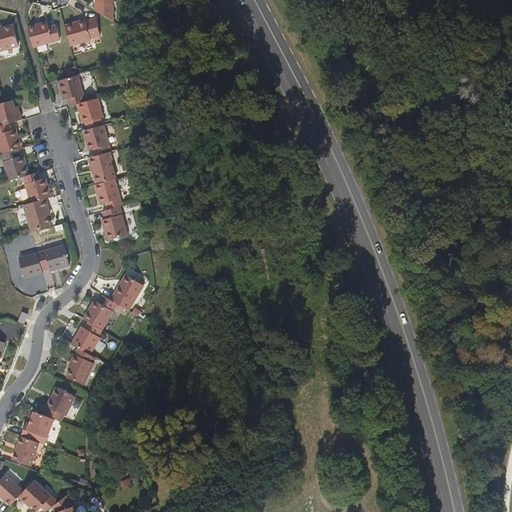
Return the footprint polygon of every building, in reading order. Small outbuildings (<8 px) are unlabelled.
[(114,22),(114,5),(114,0),(97,0),(97,5),(97,12),(114,22)] [(82,24),(81,22),(74,24),(80,44),(100,38),(96,20),(82,24)] [(37,48),(70,39),(66,25),(58,26),(57,23),(49,26),(49,27),(33,32),(37,48)] [(5,28),(0,29),(0,53),(20,48),(14,27),(6,30),(5,28)] [(87,103),(79,76),(60,82),(66,102),(70,101),(72,108),(79,106),(81,105),(87,103)] [(104,119),(99,99),(87,103),(81,105),(84,116),(82,117),(84,124),(87,123),(90,130),(104,126),(102,120),(104,119)] [(0,127),(10,125),(23,121),(21,113),(17,114),(15,109),(13,102),(0,105),(0,127)] [(12,132),(10,125),(0,127),(0,144),(3,155),(20,151),(22,150),(19,140),(21,140),(18,131),(12,132)] [(105,126),(104,126),(90,130),(88,131),(91,143),(89,143),(92,151),(95,150),(97,157),(112,153),(112,152),(105,126)] [(20,151),(3,155),(11,182),(26,177),(28,177),(24,165),(27,164),(25,156),(21,157),(20,151)] [(114,162),(112,153),(97,157),(90,159),(97,186),(117,180),(118,180),(113,163),(114,162)] [(42,181),(40,173),(30,176),(28,177),(26,177),(33,204),(48,200),(54,198),(50,187),(49,187),(46,180),(42,181)] [(121,207),(124,207),(117,180),(97,186),(96,186),(102,206),(108,204),(110,211),(121,207)] [(26,188),(19,189),(21,204),(29,202),(26,188)] [(48,200),(33,204),(25,206),(33,233),(52,228),(49,218),(47,210),(51,210),(48,200)] [(129,237),(121,207),(110,211),(105,212),(108,221),(104,222),(107,229),(109,229),(113,242),(129,237)] [(66,246),(39,254),(43,270),(51,268),(52,270),(60,267),(61,270),(72,266),(66,246)] [(43,270),(39,254),(20,259),(25,279),(44,274),(43,270)] [(123,288),(130,277),(128,275),(121,287),(123,288)] [(119,305),(132,313),(147,287),(130,277),(123,288),(121,287),(113,301),(119,305)] [(91,323),(104,331),(119,305),(113,301),(105,296),(101,303),(99,302),(92,314),(90,313),(86,320),(91,323)] [(92,314),(99,302),(97,301),(90,313),(92,314)] [(19,322),(25,325),(28,315),(21,313),(19,322)] [(100,336),(104,331),(91,323),(87,329),(86,328),(82,335),(80,334),(74,345),(82,350),(92,356),(103,338),(100,336)] [(0,362),(1,363),(8,345),(0,342),(0,362)] [(94,363),(97,358),(92,356),(82,350),(76,360),(79,362),(76,366),(71,375),(84,383),(96,364),(94,363)] [(55,400),(61,388),(58,387),(52,398),(55,400)] [(54,419),(62,422),(66,416),(67,416),(77,397),(61,388),(55,400),(52,398),(48,407),(50,409),(46,416),(54,419)] [(41,443),(46,445),(54,419),(46,416),(36,412),(32,423),(30,429),(26,428),(23,437),(41,443)] [(33,467),(41,443),(23,437),(15,460),(33,467)] [(23,494),(24,493),(5,476),(0,481),(0,496),(11,507),(23,494)] [(41,480),(24,493),(23,494),(30,503),(32,501),(36,505),(40,510),(55,498),(41,480)] [(130,480),(119,483),(121,489),(132,486),(130,480)] [(77,511),(76,507),(67,496),(53,508),(57,511),(77,511)]
